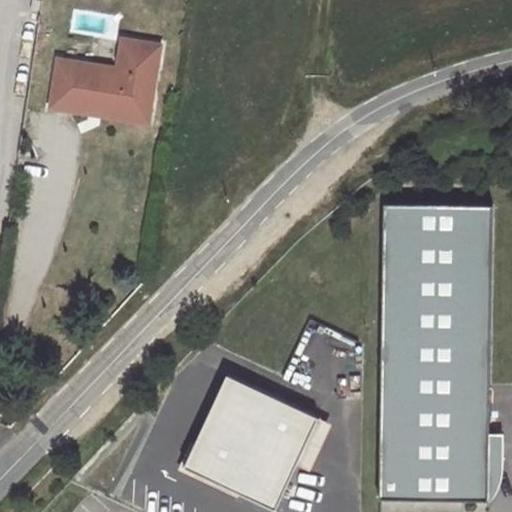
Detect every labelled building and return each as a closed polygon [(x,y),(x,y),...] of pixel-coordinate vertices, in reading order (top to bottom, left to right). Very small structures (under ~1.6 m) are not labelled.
[(105,68),(58,61),(51,111),(90,116),(91,110),(103,112),(104,108),(151,115),(161,46),(122,40),(117,70),(116,80),(103,78),(105,68)] [(116,80),(117,70),(105,68),(103,78),(116,80)] [(91,110),(90,116),(150,125),(151,115),(104,108),(103,112),(91,110)] [(385,215),(385,511),(466,511),(467,509),(493,509),(492,215),(385,215)] [(276,511),(316,424),(226,384),(185,475),(268,511),(276,511)]
